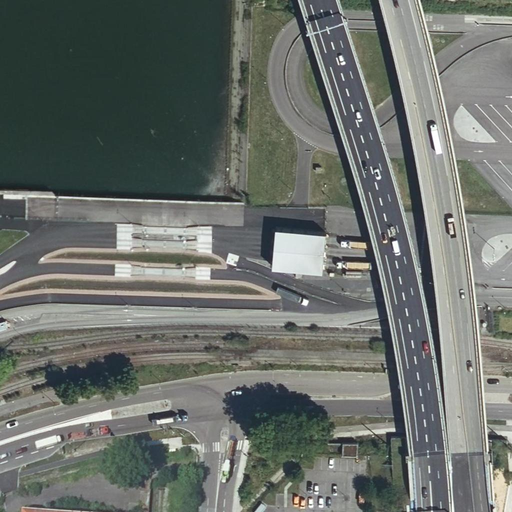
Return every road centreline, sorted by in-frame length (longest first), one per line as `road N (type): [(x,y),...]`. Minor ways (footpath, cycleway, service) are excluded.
road 1 (trunk): [(473,511),(456,308),(400,0)]
road 2 (trunk): [(325,0),(405,273),(434,466)]
road 3 (secondary): [(511,385),(222,380)]
road 4 (secondary): [(223,411),(511,410)]
road 5 (secondary): [(0,454),(80,429),(223,411)]
road 6 (secondary): [(222,380),(124,395),(0,429)]
